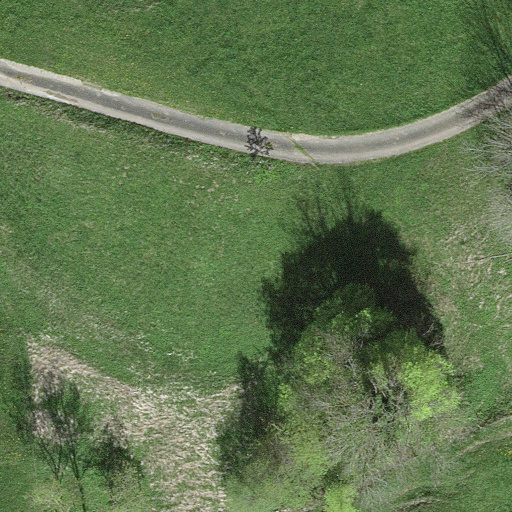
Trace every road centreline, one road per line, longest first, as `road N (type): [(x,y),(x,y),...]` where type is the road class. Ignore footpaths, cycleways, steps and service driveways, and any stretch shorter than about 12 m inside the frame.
road 1 (track): [(511,93),(457,124),(395,143),(301,149),(0,71)]
road 2 (track): [(380,511),(490,381),(493,345),(349,149)]
